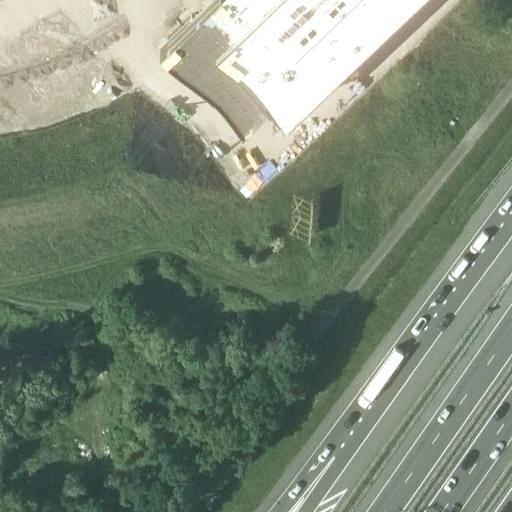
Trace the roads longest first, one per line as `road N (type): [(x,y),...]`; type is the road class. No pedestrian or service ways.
road 1 (motorway): [(511,222),(337,456)]
road 2 (track): [(108,511),(96,321),(73,309),(0,298)]
road 3 (motorway): [(511,329),(383,511)]
road 4 (motorway): [(441,511),(511,410)]
